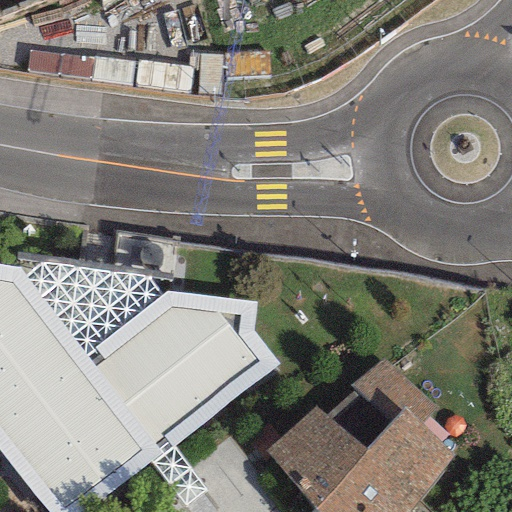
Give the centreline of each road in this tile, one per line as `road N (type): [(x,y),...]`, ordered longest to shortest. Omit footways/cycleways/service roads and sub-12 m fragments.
road 1 (secondary): [(0,146),(281,183),(385,185)]
road 2 (secondary): [(511,87),(468,73),(417,88),(385,131),(385,185)]
road 3 (secondary): [(385,185),(415,226),(437,237),(462,242),(511,229)]
